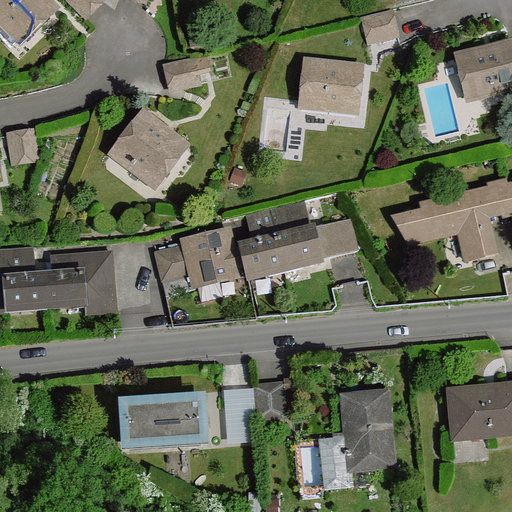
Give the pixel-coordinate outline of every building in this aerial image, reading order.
[(51,0),(0,0),(0,24),(20,44),(58,7),(51,0)] [(104,0),(103,0),(68,0),(86,18),(104,0)] [(390,11),(360,19),(367,44),(397,36),(390,11)] [(511,40),(456,54),(467,101),(511,90),(511,40)] [(194,57),(162,66),(170,93),(202,83),(194,57)] [(361,63),(305,57),(299,107),(355,114),(361,63)] [(144,109),(109,153),(158,191),(192,146),(144,109)] [(30,130),(6,134),(11,165),(35,161),(30,130)] [(241,172),(233,170),(230,180),(238,182),(241,172)] [(511,177),(413,200),(415,210),(391,215),(399,247),(458,234),(465,262),(494,255),(485,219),(511,212),(511,177)] [(357,251),(350,218),(313,226),(307,200),(246,214),(252,238),(235,242),(232,228),(178,240),(180,248),(156,254),(162,283),(191,277),(194,292),(326,263),(325,259),(357,251)] [(118,314),(114,252),(79,254),(80,272),(35,275),(33,248),(0,250),(0,316),(85,310),(86,316),(118,314)] [(284,384),(255,387),(258,419),(287,417),(284,384)] [(511,384),(449,390),(453,441),(511,435),(511,384)] [(389,392),(341,396),(348,473),(396,469),(389,392)] [(201,396),(115,401),(119,451),(205,446),(201,396)]
